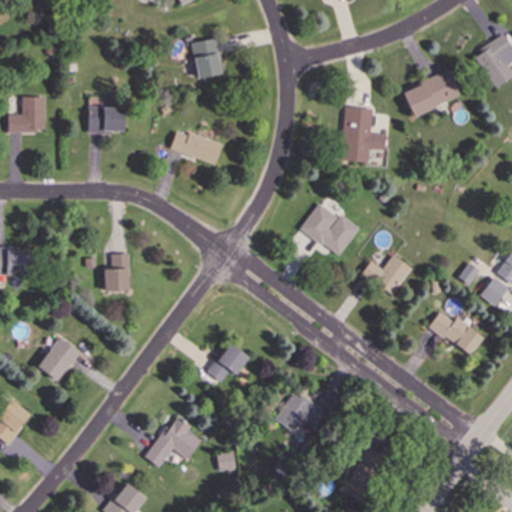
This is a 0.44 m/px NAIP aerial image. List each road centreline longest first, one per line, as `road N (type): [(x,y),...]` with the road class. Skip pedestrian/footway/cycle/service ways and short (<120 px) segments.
road 1 (residential): [(480,443),(169,208),(106,192),(0,191)]
road 2 (residential): [(29,511),(230,253)]
road 3 (residential): [(230,253),(265,200),(285,141),(288,57),(271,0)]
road 4 (residential): [(288,57),(362,46),(451,0)]
road 5 (tertiary): [(511,400),(427,511)]
